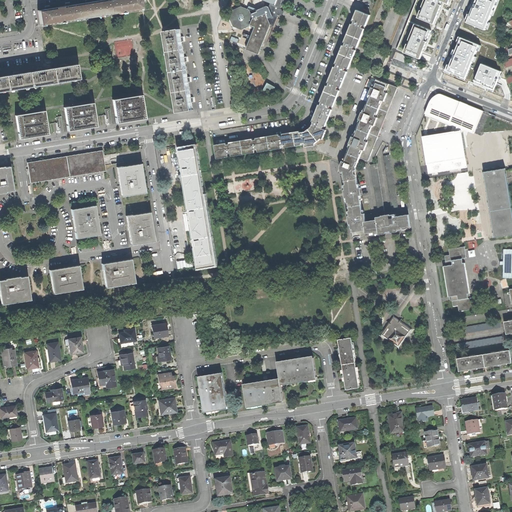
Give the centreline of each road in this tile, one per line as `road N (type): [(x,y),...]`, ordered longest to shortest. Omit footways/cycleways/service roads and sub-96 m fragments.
road 1 (residential): [(333,0),(286,106),(148,130)]
road 2 (residential): [(445,388),(405,137)]
road 3 (residential): [(186,367),(320,344),(335,406)]
road 4 (residential): [(36,454),(195,428)]
road 5 (residential): [(36,454),(31,387),(96,357),(97,335)]
road 6 (residential): [(148,130),(0,155)]
road 7 (residential): [(167,267),(148,130)]
road 8 (unclassified): [(350,270),(372,400)]
road 9 (residential): [(195,428),(317,409)]
